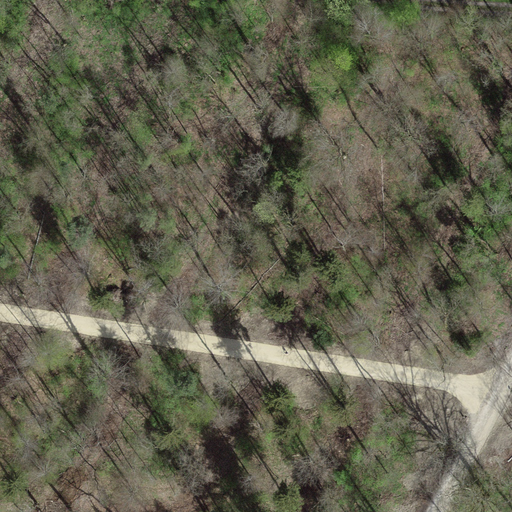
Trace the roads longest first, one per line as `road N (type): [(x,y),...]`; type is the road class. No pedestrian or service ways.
road 1 (track): [(501,392),(0,310)]
road 2 (track): [(434,511),(511,368)]
